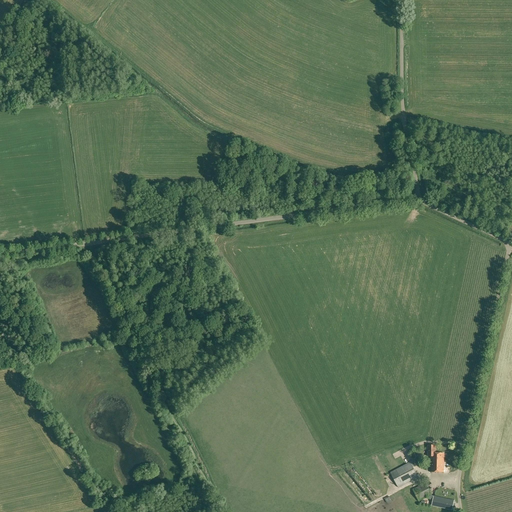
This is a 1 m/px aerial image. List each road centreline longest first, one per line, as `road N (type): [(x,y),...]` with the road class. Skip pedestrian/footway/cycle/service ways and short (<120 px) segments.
road 1 (unclassified): [(0,255),(418,199)]
road 2 (unclassified): [(461,511),(461,470),(509,242)]
road 3 (unclassified): [(418,199),(402,113),(400,0)]
